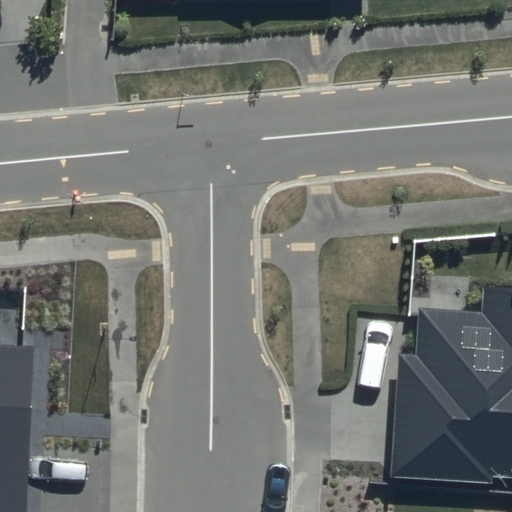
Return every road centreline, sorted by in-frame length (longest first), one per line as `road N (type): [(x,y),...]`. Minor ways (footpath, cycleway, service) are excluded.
road 1 (residential): [(203,511),(211,143)]
road 2 (residential): [(211,143),(511,116)]
road 3 (residential): [(0,163),(211,143)]
